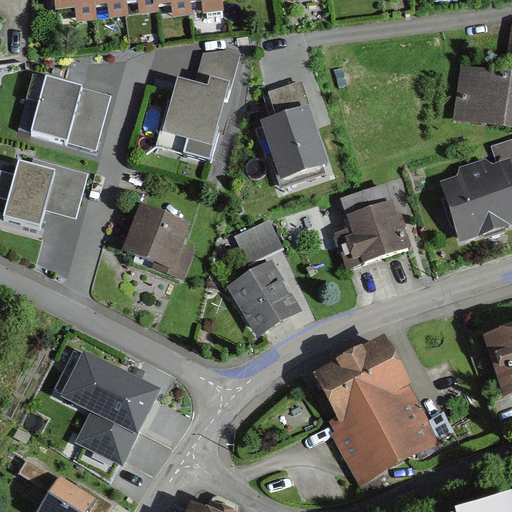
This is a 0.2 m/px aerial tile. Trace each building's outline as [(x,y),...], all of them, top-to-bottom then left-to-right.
[(94,12),(92,0),(59,0),(62,17),(94,12)] [(127,9),(125,0),(92,0),(94,12),(127,9)] [(158,0),(125,0),(127,9),(159,5),(158,0)] [(188,0),(158,0),(159,5),(160,9),(189,5),(188,0)] [(199,96),(178,90),(160,150),(185,157),(182,167),(209,175),(243,60),(209,61),(199,96)] [(511,62),(508,86),(465,78),(456,126),(511,135),(511,62)] [(114,107),(48,89),(32,144),(98,163),(114,107)] [(301,92),(272,101),(281,132),(266,137),(283,190),(328,176),(301,92)] [(504,171),(441,190),(461,254),(511,238),(511,149),(498,154),(504,171)] [(39,178),(19,172),(4,225),(42,236),(48,216),(80,225),(93,178),(43,164),(39,178)] [(388,193),(343,206),(362,271),(407,259),(388,193)] [(192,236),(145,216),(126,260),(184,285),(192,266),(181,261),(192,236)] [(238,239),(253,271),(289,253),(274,222),(238,239)] [(270,268),(230,292),(260,344),(301,320),(270,268)] [(511,336),(488,345),(506,400),(511,398),(511,336)] [(386,347),(313,386),(366,485),(440,446),(386,347)] [(162,395),(84,356),(61,401),(91,416),(75,446),(123,471),(162,395)] [(132,471),(166,478),(172,448),(139,441),(132,471)] [(112,511),(115,507),(63,476),(40,511),(112,511)]
